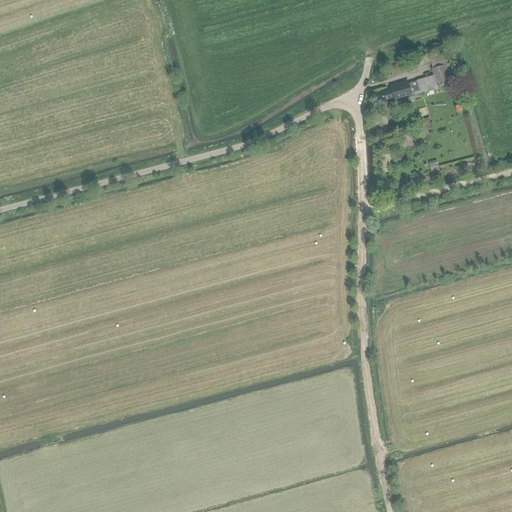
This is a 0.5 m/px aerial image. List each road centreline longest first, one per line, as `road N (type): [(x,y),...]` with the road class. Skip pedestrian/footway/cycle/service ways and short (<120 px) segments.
road 1 (track): [(511,170),(361,210),(365,370),(389,511)]
road 2 (unclassified): [(0,209),(274,132),(358,90),(368,56)]
